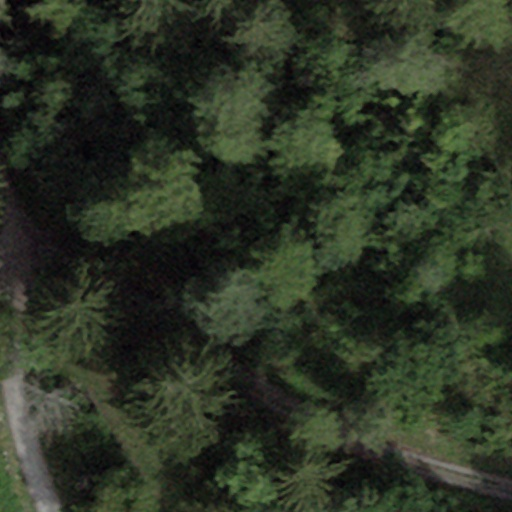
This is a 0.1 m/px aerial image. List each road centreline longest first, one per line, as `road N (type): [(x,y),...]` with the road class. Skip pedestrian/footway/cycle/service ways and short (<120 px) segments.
road 1 (track): [(511,490),(469,483),(190,381)]
road 2 (track): [(0,254),(190,381)]
road 3 (track): [(41,511),(0,321)]
